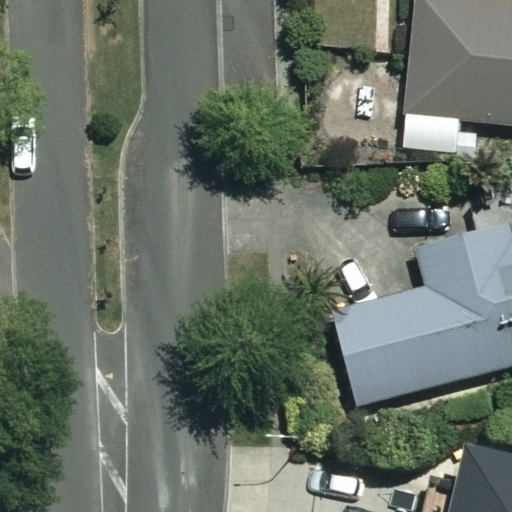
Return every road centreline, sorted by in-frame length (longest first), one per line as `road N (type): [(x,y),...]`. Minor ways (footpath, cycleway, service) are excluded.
road 1 (residential): [(178,0),(184,292),(175,407),(153,511)]
road 2 (residential): [(70,511),(46,0)]
